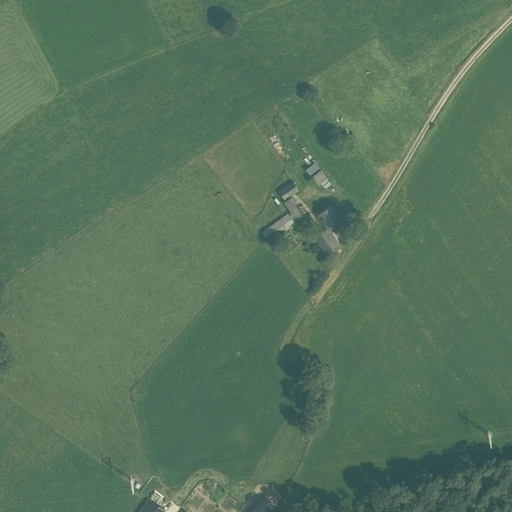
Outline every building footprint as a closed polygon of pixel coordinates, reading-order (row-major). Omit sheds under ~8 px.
[(321,171),(313,178),(319,186),(328,179),(321,171)] [(293,181),(279,191),(285,199),(299,190),(293,181)] [(292,197),(284,203),(291,212),(289,213),(295,221),(305,214),(292,197)] [(326,229),(315,237),(328,254),(340,245),(328,228),(340,219),(332,205),(317,215),(326,229)] [(288,214),(262,233),(269,242),(295,223),(288,214)] [(192,394),(178,406),(185,414),(199,401),(192,394)] [(161,511),(164,509),(149,498),(139,511),(161,511)] [(268,511),(272,507),(269,502),(266,499),(260,498),(250,511),(249,511),(268,511)] [(81,511),(71,503),(63,511),(81,511)]
